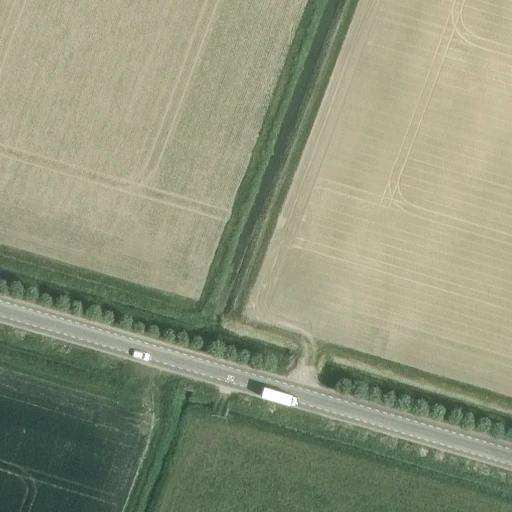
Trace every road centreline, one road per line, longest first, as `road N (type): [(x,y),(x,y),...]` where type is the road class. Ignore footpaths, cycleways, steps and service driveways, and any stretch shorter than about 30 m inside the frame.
road 1 (secondary): [(511,459),(0,309)]
road 2 (track): [(0,252),(199,305),(312,0)]
